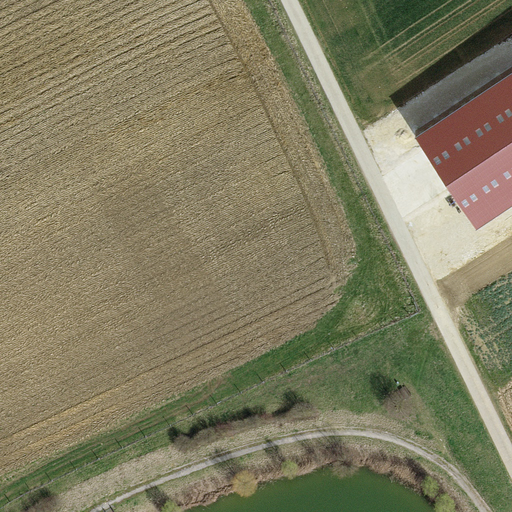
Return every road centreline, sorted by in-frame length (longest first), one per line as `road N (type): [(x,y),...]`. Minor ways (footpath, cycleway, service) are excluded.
road 1 (residential): [(290,0),(511,471)]
road 2 (track): [(87,511),(128,488),(282,435),(366,431),(415,443),(472,484),(486,511)]
